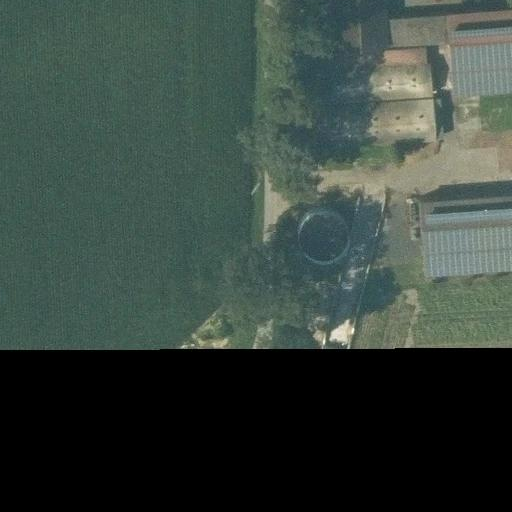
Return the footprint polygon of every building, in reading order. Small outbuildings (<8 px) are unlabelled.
[(381,0),(332,0),(335,45),(383,43),(381,0)] [(511,5),(445,11),(447,40),(452,92),(511,86),(511,5)] [(445,11),(387,16),(388,43),(447,40),(445,11)] [(293,26),(299,103),(431,93),(428,63),(421,63),(420,48),(321,55),(318,24),(293,26)] [(439,97),(299,108),(302,147),(442,137),(439,97)] [(511,191),(419,199),(424,271),(511,264),(511,191)]
